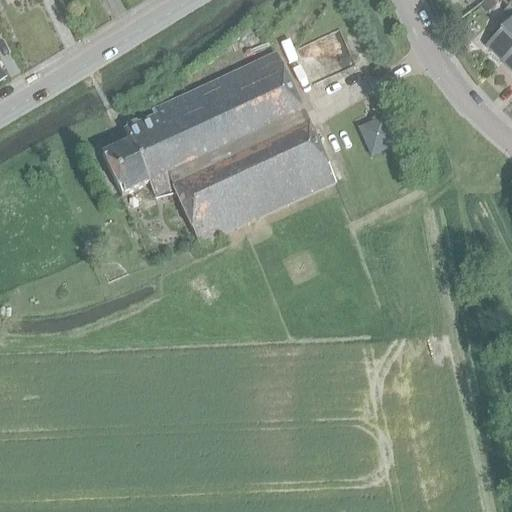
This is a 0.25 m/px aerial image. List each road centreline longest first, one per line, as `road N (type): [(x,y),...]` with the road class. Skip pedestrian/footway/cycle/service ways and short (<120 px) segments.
road 1 (tertiary): [(0,114),(191,0)]
road 2 (unclassified): [(511,145),(486,126),(431,54),(405,0)]
